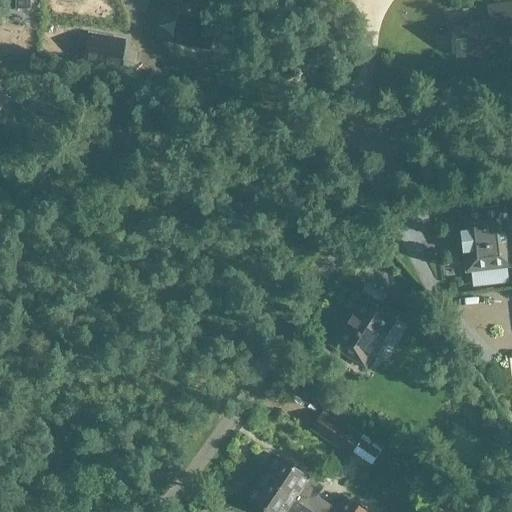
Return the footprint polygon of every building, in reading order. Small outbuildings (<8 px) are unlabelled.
[(1,0),(1,8),(28,8),(27,0),(1,0)] [(510,60),(509,37),(511,36),(511,7),(489,9),(490,23),(455,25),(457,57),(478,56),(478,59),(490,58),(490,55),(492,55),(493,61),(510,60)] [(208,49),(213,23),(178,16),(173,42),(208,49)] [(89,34),(84,60),(119,67),(124,41),(89,34)] [(463,252),(466,274),(511,268),(505,208),(459,214),(461,230),(459,230),(462,252),(463,252)] [(394,318),(379,308),(364,298),(354,314),(334,346),(364,365),(371,355),(376,355),(381,347),(378,342),(394,318)] [(311,430),(349,455),(361,439),(322,413),(311,430)] [(293,501),(309,511),(365,511),(343,497),(335,511),(314,498),(321,488),(276,459),(264,478),(280,489),(277,494),(292,504),(293,501)] [(309,511),(293,501),(292,504),(277,494),(280,489),(264,478),(249,502),(264,511),(309,511)]
